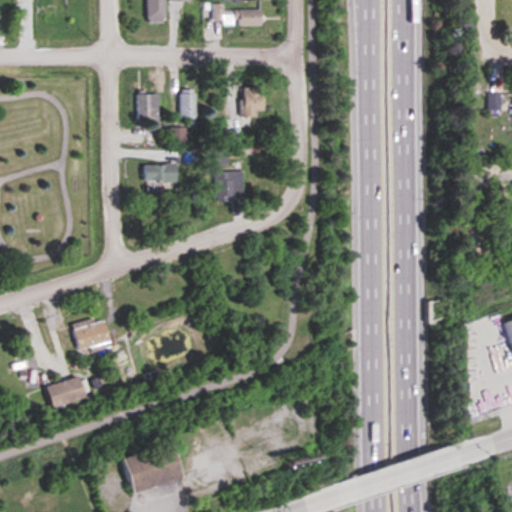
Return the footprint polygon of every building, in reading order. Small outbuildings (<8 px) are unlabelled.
[(145,0),(145,22),(163,22),(162,0),(145,0)] [(211,25),(259,25),(259,9),(222,9),(222,4),(210,4),(211,25)] [(261,87),(239,87),(239,116),(261,116),(261,87)] [(179,124),(193,124),(193,89),(179,89),(179,124)] [(157,94),(135,94),(135,118),(157,118),(157,94)] [(497,94),(485,94),(485,108),(497,108),(497,94)] [(169,143),(183,143),(183,127),(168,128),(169,143)] [(141,164),(141,181),(174,181),(174,164),(141,164)] [(212,171),(212,201),(239,201),(239,171),(212,171)] [(511,317),(502,320),(511,354),(511,317)] [(73,323),(75,347),(108,345),(106,320),(73,323)] [(85,398),(78,376),(45,386),(52,408),(85,398)] [(129,492),(178,480),(169,445),(120,457),(129,492)]
